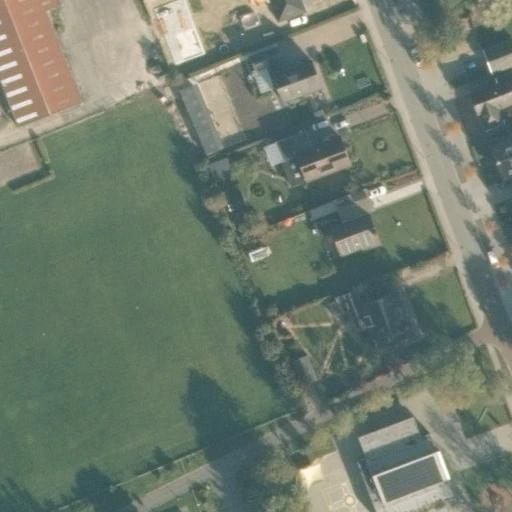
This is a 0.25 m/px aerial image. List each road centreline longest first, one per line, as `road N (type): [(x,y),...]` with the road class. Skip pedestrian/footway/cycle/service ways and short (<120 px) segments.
road 1 (residential): [(128,511),(499,326)]
road 2 (tertiary): [(499,326),(376,0)]
